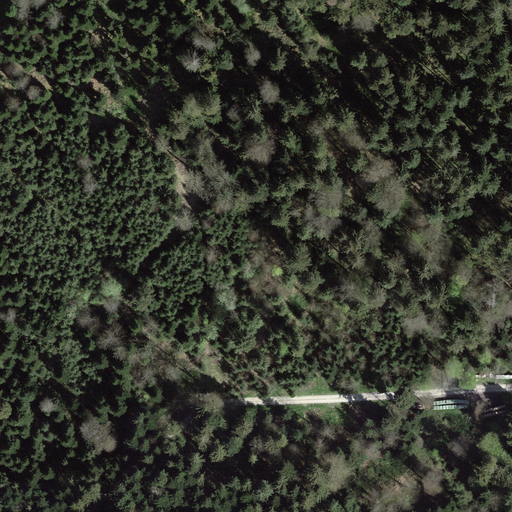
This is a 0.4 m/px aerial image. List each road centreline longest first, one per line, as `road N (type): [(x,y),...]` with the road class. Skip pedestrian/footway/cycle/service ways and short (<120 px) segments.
road 1 (track): [(88,511),(190,421),(220,407),(511,387)]
road 2 (track): [(148,457),(74,372),(47,372)]
